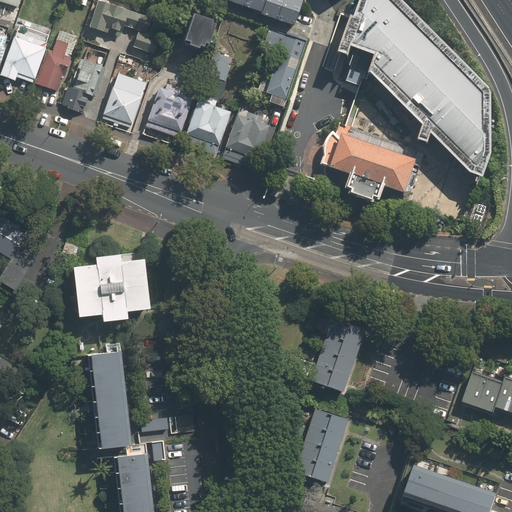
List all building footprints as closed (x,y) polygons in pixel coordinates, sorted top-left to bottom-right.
[(106,0),(97,0),(89,24),(120,35),(125,20),(146,27),(150,15),(106,0)] [(228,0),(227,3),(244,8),(247,0),(228,0)] [(247,0),(244,8),(262,14),(266,0),(247,0)] [(266,0),(262,14),(277,19),(283,0),(266,0)] [(283,0),(277,19),(294,25),(302,0),(283,0)] [(401,0),(361,0),(340,55),(349,58),(352,48),(376,57),(370,73),(470,173),(483,179),(492,155),(492,91),(401,0)] [(201,13),(183,7),(174,37),(191,42),(201,13)] [(128,53),(146,58),(148,52),(154,54),(158,39),(138,33),(133,47),(130,46),(128,53)] [(227,41),(205,34),(198,57),(219,64),(227,41)] [(13,37),(0,75),(14,81),(16,77),(33,83),(45,49),(13,37)] [(46,50),(34,83),(57,92),(70,58),(64,56),(68,44),(56,40),(52,52),(46,50)] [(294,56),(269,48),(260,76),(285,84),(294,56)] [(80,63),(66,99),(88,107),(101,71),(80,63)] [(117,73),(102,119),(130,128),(146,82),(117,73)] [(158,87),(145,127),(178,138),(191,98),(158,87)] [(198,101),(182,142),(213,154),(229,113),(198,101)] [(240,112),(222,159),(252,170),(269,123),(240,112)] [(410,152),(331,126),(321,157),(344,165),(338,184),(373,196),(379,176),(380,176),(400,183),(410,152)] [(487,207),(479,203),(473,220),(481,223),(487,207)] [(0,215),(0,253),(8,258),(25,231),(0,215)] [(21,241),(0,275),(0,280),(15,290),(38,253),(21,241)] [(95,257),(95,265),(72,267),(78,316),(102,313),(103,321),(128,318),(127,309),(151,307),(146,258),(121,261),(120,254),(95,257)] [(333,320),(328,335),(360,346),(365,330),(333,320)] [(328,335),(323,350),(355,361),(360,346),(328,335)] [(122,366),(120,350),(88,355),(90,370),(122,366)] [(323,350),(318,366),(350,376),(355,361),(323,350)] [(13,366),(0,359),(0,384),(2,385),(13,366)] [(124,381),(122,366),(90,370),(92,386),(124,381)] [(318,366),(313,381),(345,392),(350,376),(318,366)] [(463,402),(478,407),(488,377),(473,372),(463,402)] [(478,407),(493,412),(495,407),(503,383),(488,377),(478,407)] [(495,407),(510,412),(511,406),(511,379),(505,377),(503,383),(495,407)] [(126,397),(124,381),(92,386),(94,401),(126,397)] [(128,412),(126,397),(94,401),(96,417),(128,412)] [(316,409),(311,425),(343,435),(348,420),(316,409)] [(130,428),(128,412),(96,417),(98,432),(130,428)] [(166,417),(141,420),(142,431),(167,429),(166,417)] [(311,425),(306,440),(338,451),(343,435),(311,425)] [(132,443),(130,428),(98,432),(100,448),(132,443)] [(306,440),(301,455),(333,466),(338,451),(306,440)] [(162,441),(152,442),(153,461),(164,460),(162,441)] [(146,469),(145,453),(113,457),(115,472),(146,469)] [(301,455),(296,471),(328,481),(333,466),(301,455)] [(405,494),(424,501),(435,471),(415,464),(405,494)] [(148,484),(146,469),(115,472),(117,487),(148,484)] [(424,501),(444,508),(454,478),(435,471),(424,501)] [(444,508),(456,511),(464,511),(474,485),(454,478),(444,508)] [(149,499),(148,484),(117,487),(118,502),(149,499)] [(464,511),(486,511),(494,491),(474,485),(464,511)] [(150,511),(149,499),(118,502),(119,511),(150,511)]
